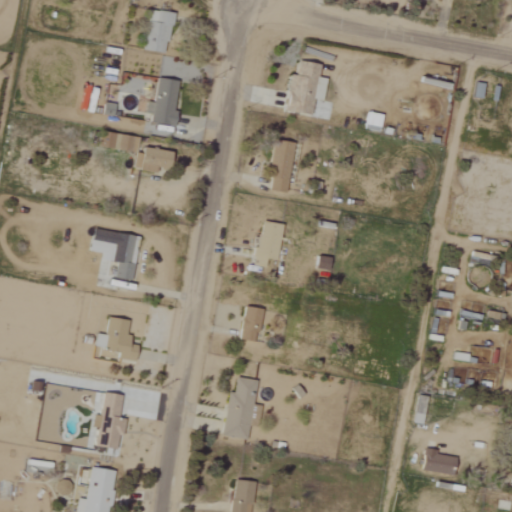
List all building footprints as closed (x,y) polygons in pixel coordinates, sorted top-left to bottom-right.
[(169,13),(146,10),(140,50),(163,54),(169,13)] [(282,112),(308,115),(310,99),(319,100),(321,78),(315,78),(316,64),(295,62),(293,75),(286,75),(282,112)] [(170,126),(175,81),(154,79),(151,103),(144,102),(142,113),(148,114),(147,124),(170,126)] [(360,129),(376,132),(378,114),(362,112),(360,129)] [(135,140),(112,135),(110,149),(133,153),(135,140)] [(263,189),(281,193),(290,144),(272,141),(263,189)] [(136,170),(152,173),(153,168),(164,170),(168,153),(140,147),(136,170)] [(272,261),(279,226),(258,222),(249,266),(262,268),(263,259),(272,261)] [(136,237),(89,229),(86,250),(100,253),(98,260),(114,263),(112,277),(128,281),(136,237)] [(254,342),(256,309),(239,308),(237,340),(254,342)] [(126,321),(103,318),(101,335),(93,334),(92,347),(100,348),(99,357),(131,361),(133,346),(123,345),(126,321)] [(218,436),(243,440),(245,425),(254,426),(257,406),(249,405),(253,381),(232,378),(230,394),(224,393),(218,436)] [(418,425),(424,398),(414,396),(409,423),(418,425)] [(418,471),(449,475),(451,456),(420,452),(418,471)] [(106,511),(111,471),(86,468),(83,500),(74,499),(72,511),(106,511)] [(248,511),(249,482),(229,481),(228,511),(248,511)]
